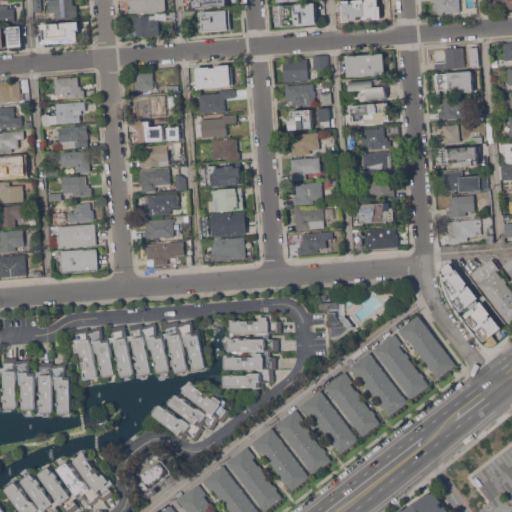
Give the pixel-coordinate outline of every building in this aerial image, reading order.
[(33,0),(41,0),(42,10),(34,11),(33,0)] [(73,0),(74,7),(77,6),(78,17),(62,18),(62,13),(50,13),(49,0),(73,0)] [(165,0),(166,11),(130,13),(128,0),(165,0)] [(191,0),(227,0),(228,6),(192,8),(191,0)] [(372,6),(372,11),(370,11),(370,19),(352,20),(351,1),(360,0),(380,0),(381,5),(372,6)] [(433,2),(431,2),(431,0),(459,0),(460,13),(438,15),(437,5),(434,6),(433,2)] [(511,0),(511,8),(502,9),(501,0),(511,0)] [(318,23),(283,26),(283,19),(280,20),(279,5),(316,2),(318,23)] [(14,8),(15,22),(0,22),(0,4),(4,4),(4,5),(8,5),(8,8),(14,8)] [(231,30),(201,32),(200,13),(230,11),(231,30)] [(156,14),(156,19),(159,18),(160,35),(137,37),(136,26),(133,26),(132,16),(156,14)] [(79,20),(79,28),(76,28),(76,32),(74,32),(75,42),(52,44),(51,27),(59,26),(59,22),(79,20)] [(23,45),(8,47),(7,25),(21,24),(22,31),(23,45)] [(36,31),(45,30),(46,44),(38,44),(36,31)] [(459,47),(459,46),(461,46),(461,47),(469,46),(469,48),(472,47),(473,53),(469,54),(464,55),(465,66),(443,68),(441,49),(459,47)] [(329,68),(314,69),(313,55),(328,54),(328,56),(329,68)] [(347,57),(385,54),(386,73),(348,76),(347,57)] [(285,82),(284,61),(307,59),(309,81),(285,82)] [(234,84),(223,84),(223,87),(205,88),(205,82),(195,82),(195,67),(206,67),(206,68),(234,67),(234,84)] [(155,86),(158,86),(158,88),(155,88),(155,89),(136,91),(135,82),(138,81),(137,72),(153,71),(155,86)] [(474,92),(449,93),(449,89),(438,90),(437,74),(472,71),(474,92)] [(82,90),(84,90),(85,98),(67,99),(66,94),(56,95),(55,79),(79,77),(79,86),(81,86),(82,90)] [(374,88),(387,87),(388,98),(369,100),(369,96),(363,97),(362,90),(350,91),(350,81),(374,80),(374,88)] [(0,81),(8,81),(8,82),(19,81),(20,100),(0,101),(0,81)] [(286,86),(314,84),(315,105),(287,106),(286,86)] [(201,113),(200,95),(221,94),(221,91),(235,90),(236,98),(225,98),(226,111),(201,113)] [(331,92),(332,104),(321,104),(320,93),(331,92)] [(149,96),(166,96),(167,116),(150,117),(149,110),(147,110),(146,104),(137,104),(136,97),(149,96)] [(443,118),(440,118),(439,112),(442,112),(442,108),(444,108),(443,98),(466,97),(468,118),(443,120),(443,118)] [(85,102),(86,110),(80,110),(81,123),(57,124),(56,104),(85,102)] [(503,117),(496,117),(495,112),(496,112),(495,103),(502,102),(503,117)] [(351,105),(396,103),(397,119),(385,120),(386,123),(352,126),(351,105)] [(0,108),(15,107),(15,118),(22,118),(23,128),(0,128),(0,108)] [(329,107),(331,126),(320,127),(319,108),(329,107)] [(302,129),(290,130),(289,118),(292,118),(291,111),(312,110),(313,128),(302,129)] [(51,125),(43,126),(43,120),(42,116),(42,115),(43,115),(43,114),(49,114),(50,114),(51,125)] [(223,118),(223,116),(237,115),(237,122),(227,123),(228,137),(224,137),(203,139),(202,120),(223,118)] [(152,121),(152,126),(162,126),(162,141),(142,141),(142,133),(139,133),(139,131),(138,131),(138,121),(152,121)] [(459,124),(460,143),(444,144),(444,125),(459,124)] [(71,128),(71,127),(74,127),(74,128),(87,127),(88,148),(60,150),(60,149),(55,149),(54,143),(59,143),(59,136),(54,136),(54,132),(59,132),(58,129),(71,128)] [(369,149),(369,145),(363,146),(362,130),(385,129),(385,138),(388,137),(389,148),(369,149)] [(19,149),(13,149),(13,153),(0,154),(0,132),(24,132),(25,139),(19,140),(19,149)] [(291,156),(291,148),(294,148),(294,134),(319,133),(320,149),(311,149),(311,155),(291,156)] [(184,142),(185,150),(180,151),(180,149),(174,150),(174,148),(168,149),(170,164),(141,167),(140,159),(146,158),(145,145),(175,143),(174,134),(184,134),(184,142)] [(213,141),(238,139),(239,156),(214,158),(213,141)] [(479,165),(453,168),(453,163),(444,164),(443,150),(477,146),(479,161),(478,161),(479,165)] [(60,153),(90,151),(91,172),(77,173),(77,167),(61,168),(60,153)] [(363,154),(389,153),(391,173),(365,175),(363,154)] [(14,175),(12,175),(12,179),(0,179),(0,157),(20,157),(21,172),(14,173),(14,175)] [(320,158),(321,173),(307,174),(307,180),(293,181),(291,160),(320,158)] [(511,179),(502,180),(501,167),(501,166),(499,166),(499,159),(503,159),(503,165),(511,164),(511,179)] [(226,167),(226,166),(235,165),(235,167),(241,167),(241,178),(239,178),(240,184),(221,185),(220,184),(208,185),(207,173),(216,172),(216,168),(226,167)] [(488,168),(489,173),(485,174),(481,171),(481,168),(481,167),(488,166),(488,168)] [(58,167),(59,175),(47,175),(46,168),(58,167)] [(151,170),(150,170),(153,170),(155,170),(158,169),(158,170),(170,169),(171,184),(156,185),(157,191),(143,192),(143,186),(140,186),(140,179),(142,179),(142,171),(151,170)] [(459,189),(445,190),(444,173),(463,172),(463,177),(488,176),(488,191),(459,192),(459,189)] [(187,189),(177,190),(176,175),(181,174),(186,177),(187,189)] [(378,178),(378,175),(389,175),(390,190),(395,190),(395,198),(386,199),(386,194),(367,195),(366,178),(378,178)] [(93,197),(73,198),(73,194),(64,194),(63,178),(86,176),(87,186),(93,185),(93,197)] [(352,181),(358,181),(358,178),(364,177),(365,188),(352,189),(352,181)] [(10,186),(24,185),(25,202),(0,203),(0,182),(10,182),(10,186)] [(297,197),(296,184),(322,182),(323,200),(313,200),(314,204),(296,205),(295,197),(297,197)] [(213,190),(243,188),(245,209),(215,211),(213,190)] [(62,192),(62,200),(50,201),(49,193),(62,192)] [(178,193),(179,207),(173,207),(173,210),(171,210),(171,214),(171,215),(145,217),(144,209),(147,209),(147,205),(149,205),(148,195),(178,193)] [(449,206),(451,206),(451,197),(474,195),(474,203),(475,203),(476,211),(466,211),(466,217),(447,218),(447,211),(449,211),(449,206)] [(65,224),(55,225),(54,213),(66,212),(69,213),(68,210),(73,210),(73,212),(76,212),(75,203),(91,202),(92,209),(94,209),(95,220),(69,222),(65,224)] [(392,208),(394,208),(395,221),(360,224),(359,205),(392,202),(392,208)] [(15,219),(15,227),(0,227),(0,206),(14,206),(27,205),(28,219),(15,219)] [(296,218),(295,209),(323,207),(325,228),(296,230),(296,224),(294,224),(294,218),(296,218)] [(212,235),(211,215),(244,212),(246,233),(226,234),(212,235)] [(175,217),(176,221),(173,222),(175,236),(173,236),(172,237),(167,238),(166,236),(147,238),(146,228),(148,228),(148,220),(175,217)] [(448,221),(481,219),(482,236),(468,236),(468,242),(449,243),(448,221)] [(61,246),(52,247),(51,236),(60,235),(59,226),(96,223),(97,245),(61,248),(61,246)] [(369,249),(368,229),(397,228),(398,248),(369,249)] [(363,249),(355,249),(354,229),(362,229),(363,249)] [(0,252),(0,242),(1,242),(1,232),(24,231),(25,246),(17,246),(18,252),(0,252)] [(319,254),(300,255),(299,249),(304,249),(303,234),(333,231),(334,239),(326,239),(327,248),(319,248),(319,254)] [(494,234),(494,241),(487,242),(486,235),(494,234)] [(211,261),(210,254),(212,254),(211,240),(245,238),(246,259),(211,261)] [(160,243),(163,242),(163,243),(176,242),(177,257),(168,258),(169,264),(155,265),(155,259),(148,259),(147,244),(160,243)] [(97,249),(98,270),(62,273),(61,252),(97,249)] [(0,277),(0,256),(26,255),(27,276),(0,277)] [(492,258),(500,269),(498,271),(503,278),(504,277),(508,282),(507,283),(511,289),(511,322),(510,324),(472,274),(492,258)] [(506,327),(488,341),(482,333),(481,334),(477,329),(478,328),(467,313),(466,314),(462,310),(463,309),(457,300),(464,295),(449,275),(460,267),(506,327)] [(332,339),(331,319),(328,320),(328,309),(321,310),(321,303),(344,302),(345,316),(346,316),(354,326),(339,338),(332,339)] [(225,385),(223,385),(223,375),(225,375),(225,374),(232,375),(232,373),(235,373),(235,374),(248,375),(250,372),(256,372),(256,369),(227,369),(227,367),(225,367),(226,355),(232,355),(232,356),(244,356),(244,351),(228,351),(229,350),(227,350),(227,339),(229,339),(229,338),(236,338),(236,337),(241,337),(241,340),(246,340),(246,337),(249,337),(249,338),(266,338),(266,333),(232,332),(232,331),(231,331),(231,319),(237,319),(237,320),(260,320),(260,316),(268,316),(268,314),(271,314),(271,320),(281,320),(281,332),(269,332),(269,338),(279,338),(278,350),(268,350),(268,356),(276,356),(276,368),(273,368),(273,375),(274,375),(274,382),(263,382),(263,388),(253,388),(253,387),(225,387),(225,385)] [(456,364),(438,378),(432,370),(431,371),(428,367),(429,366),(417,350),(416,351),(412,347),(414,346),(408,338),(406,340),(398,330),(418,315),(456,364)] [(114,374),(115,375),(105,378),(100,354),(99,351),(97,341),(91,342),(99,376),(86,379),(80,351),(78,351),(76,343),(74,344),(73,340),(79,339),(77,330),(89,327),(89,330),(95,328),(95,327),(102,326),(105,339),(115,337),(113,327),(125,324),(127,336),(133,335),(131,326),(143,323),(143,326),(150,324),(149,323),(156,322),(159,335),(169,332),(167,323),(179,320),(180,323),(185,322),(185,321),(192,320),(195,332),(199,331),(207,367),(205,367),(205,369),(196,371),(190,345),(188,346),(186,334),(182,335),(189,369),(188,369),(188,371),(178,373),(176,365),(175,365),(174,360),(176,359),(175,354),(174,354),(170,336),(164,338),(171,369),(168,369),(169,371),(160,374),(154,348),(152,348),(150,337),(146,338),(153,372),(151,372),(152,374),(142,376),(140,368),(139,368),(137,363),(140,362),(139,356),(138,356),(134,339),(128,341),(135,373),(134,373),(134,375),(124,377),(122,369),(120,369),(119,364),(122,363),(121,358),(120,358),(116,340),(110,342),(117,373),(114,374)] [(374,349),(392,335),(392,336),(395,334),(403,344),(400,346),(405,353),(407,352),(410,356),(409,357),(420,373),(422,372),(425,376),(424,377),(430,385),(412,398),(374,349)] [(390,415),(384,407),(383,408),(380,404),(381,403),(369,388),(368,389),(364,384),(366,383),(360,376),(358,378),(350,368),(352,366),(370,352),(408,402),(390,415)] [(70,412),(70,414),(60,414),(60,389),(58,387),(58,376),(54,376),(54,411),(53,411),(53,413),(43,413),(43,404),(41,404),(41,399),(42,399),(42,375),(36,375),(36,408),(34,408),(34,410),(24,410),(24,385),(22,383),(22,372),(18,372),(18,407),(17,407),(17,409),(7,409),(7,400),(5,400),(5,395),(8,395),(8,390),(5,390),(5,388),(6,388),(6,371),(0,372),(0,368),(6,368),(6,357),(18,357),(18,360),(24,360),(24,359),(31,359),(31,371),(42,371),(42,361),(53,361),(53,364),(60,364),(60,363),(67,363),(67,376),(72,376),(72,412),(70,412)] [(325,386),(343,373),(346,371),(353,381),(351,383),(357,390),(358,389),(361,394),(360,395),(372,410),(373,409),(376,413),(375,414),(381,422),(363,436),(325,386)] [(155,413),(154,412),(160,404),(161,405),(162,404),(180,419),(183,418),(191,424),(193,421),(170,404),(172,402),(170,401),(176,394),(177,395),(178,394),(196,408),(199,408),(207,414),(209,411),(183,391),(192,380),(196,384),(196,385),(205,392),(203,395),(207,398),(209,395),(213,398),(216,395),(222,400),(223,398),(228,402),(225,407),(231,412),(223,421),(219,419),(216,423),(217,424),(212,430),(204,423),(201,427),(203,428),(199,434),(200,434),(196,440),(188,434),(184,438),(176,432),(176,431),(154,414),(155,413)] [(341,453),(335,445),(334,446),(330,441),(332,440),(320,425),(319,426),(316,422),(317,421),(312,413),(309,415),(301,405),(321,389),(359,439),(341,453)] [(276,424),(294,410),(294,411),(297,409),(304,418),(302,420),(308,428),(309,427),(312,431),(311,432),(323,447),(324,446),(327,451),(326,452),(332,460),(314,473),(276,424)] [(310,477),(292,490),(286,482),(285,483),(282,479),(283,478),(272,463),(270,464),(267,460),(268,459),(262,451),(260,453),(252,443),(272,427),(310,477)] [(228,462),(235,456),(235,455),(245,448),(246,448),(248,446),(256,456),(253,458),(259,465),(260,464),(263,469),(262,470),(274,485),(275,484),(278,488),(277,489),(283,497),(266,511),(228,462)] [(9,488),(8,486),(16,481),(30,501),(33,501),(39,509),(42,507),(23,481),(26,479),(24,478),(32,472),(37,479),(38,478),(41,483),(40,484),(43,488),(43,487),(54,503),(58,500),(40,474),(41,474),(40,472),(49,466),(54,472),(55,471),(59,476),(57,477),(71,496),(76,492),(59,469),(60,467),(59,466),(68,460),(82,480),(85,481),(91,489),(93,487),(74,460),(86,452),(90,458),(89,458),(95,467),(92,469),(96,474),(98,472),(101,476),(105,474),(109,480),(111,478),(114,484),(109,487),(114,494),(104,501),(102,497),(96,500),(97,502),(91,506),(85,497),(82,500),(78,496),(74,499),(79,507),(71,511),(67,511),(61,502),(56,506),(60,511),(23,511),(7,489),(9,488)] [(145,479),(142,474),(159,460),(162,460),(164,460),(165,461),(172,470),(172,471),(172,473),(171,474),(163,481),(162,479),(145,493),(138,484),(145,479)] [(231,511),(223,500),(221,501),(218,497),(219,496),(214,489),(212,491),(203,480),(223,465),(259,511),(231,511)] [(189,511),(179,499),(199,484),(207,494),(204,495),(210,503),(211,502),(214,506),(213,507),(217,511),(189,511)] [(155,486),(159,492),(150,498),(146,493),(155,486)] [(397,511),(403,508),(405,511),(430,491),(432,494),(435,492),(442,501),(439,503),(443,508),(446,505),(450,511),(397,511)]
